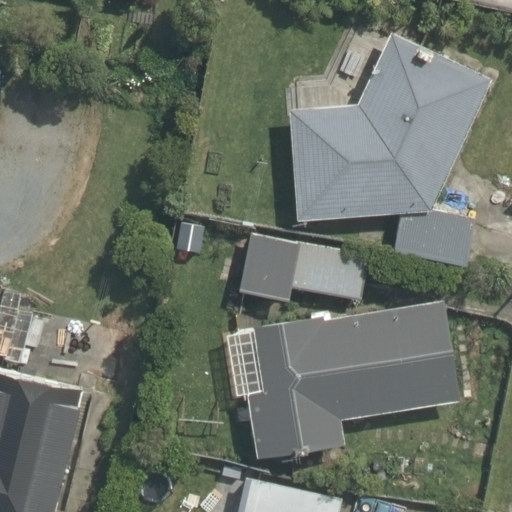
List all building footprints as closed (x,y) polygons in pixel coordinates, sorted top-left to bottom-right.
[(429,199),(490,67),(388,20),(357,91),(287,96),(296,208),(429,199)] [(472,267),(480,219),(408,205),(399,252),(472,267)] [(358,293),(367,247),(248,224),(236,284),(289,294),(292,280),(358,293)] [(458,392),(440,294),(328,311),(327,306),(223,324),(233,389),(245,387),(255,450),(343,436),(339,412),(458,392)] [(0,511),(47,511),(80,377),(16,362),(15,366),(0,362),(0,511)] [(341,511),(345,496),(249,475),(241,511),(341,511)]
